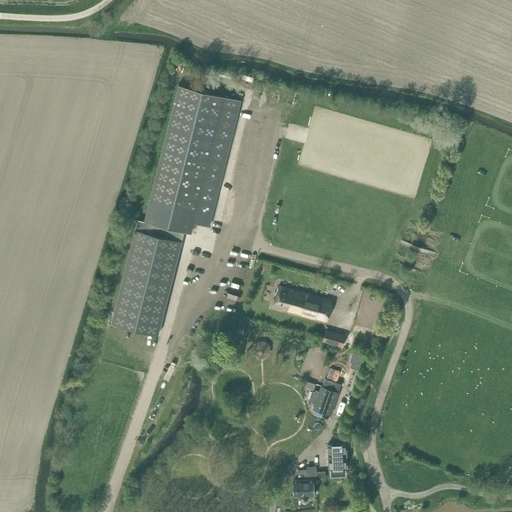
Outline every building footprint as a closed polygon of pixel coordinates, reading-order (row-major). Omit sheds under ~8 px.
[(241,100),(179,84),(144,220),(137,219),(111,322),(158,334),(184,231),(191,232),(194,222),(209,226),(241,100)] [(279,285),(273,306),(327,321),(333,300),(279,285)] [(342,347),(346,334),(326,329),(322,341),(342,347)] [(263,341),(257,341),(252,346),(253,353),(258,359),(265,358),(270,353),(270,345),(263,341)] [(330,366),(326,377),(341,382),(344,372),(344,371),(330,366)] [(313,391),(309,402),(316,405),(315,408),(330,414),(339,390),(338,390),(341,382),(326,377),(321,391),(316,389),(315,392),(313,391)] [(346,443),(328,444),(329,468),(347,467),(346,443)] [(317,479),(316,471),(316,465),(306,466),(307,470),(298,470),(299,479),(294,479),(294,496),(314,495),(313,479),(317,479)]
